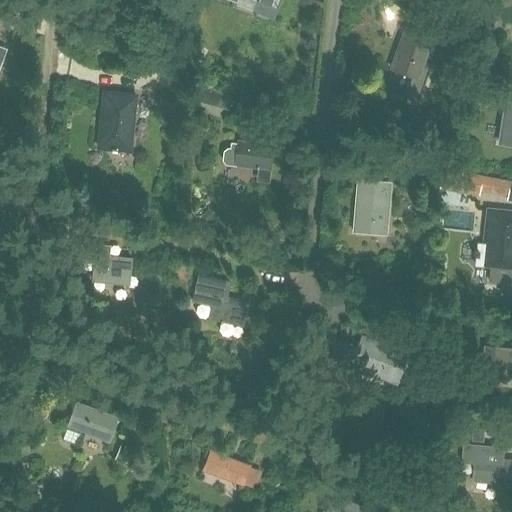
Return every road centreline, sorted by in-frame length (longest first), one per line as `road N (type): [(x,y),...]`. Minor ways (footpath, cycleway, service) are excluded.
road 1 (unknown): [(341,0),(308,411)]
road 2 (unknown): [(53,0),(20,354)]
